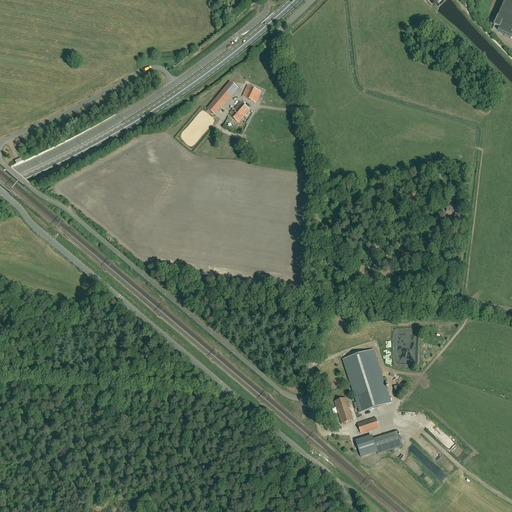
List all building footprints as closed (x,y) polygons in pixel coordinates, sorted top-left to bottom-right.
[(511,37),(511,0),(504,0),(494,26),(499,28),(498,31),(511,37)] [(215,99),(221,104),(223,106),(238,88),(230,82),(215,99)] [(256,103),(261,92),(247,86),(242,97),(256,103)] [(240,102),(234,110),(233,109),(230,113),(230,114),(229,115),(238,123),(249,110),(240,102)] [(448,204),(447,212),(455,213),(453,224),(454,224),(460,225),(462,225),(463,220),(465,200),(459,199),(456,199),(456,205),(448,204)] [(344,360),(361,413),(391,403),(388,392),(386,392),(373,350),(344,360)] [(353,420),(349,406),(346,398),(334,401),(342,424),(353,420)] [(358,424),(361,434),(379,428),(375,418),(358,424)] [(378,454),(402,446),(397,432),(373,439),(378,454)] [(360,439),(364,453),(372,451),(367,437),(360,439)] [(446,475),(442,471),(437,475),(441,479),(446,475)]
